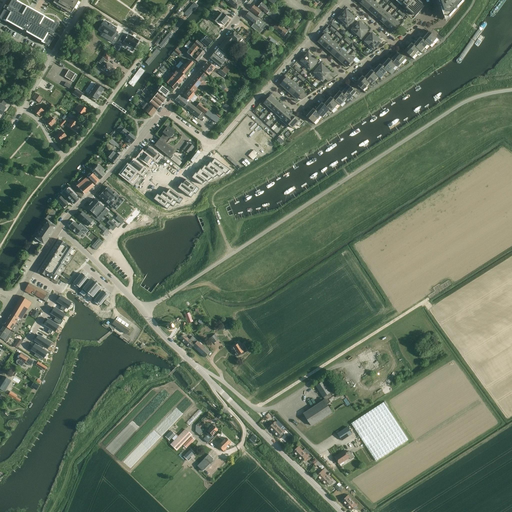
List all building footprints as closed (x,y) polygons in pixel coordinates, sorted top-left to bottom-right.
[(4,9),(0,16),(0,19),(3,21),(4,19),(12,24),(12,23),(15,24),(14,25),(22,30),(23,31),(23,30),(26,32),(34,37),(35,36),(37,37),(37,38),(45,43),(44,44),(48,46),(53,37),(55,38),(56,35),(53,33),(59,24),(55,21),(54,23),(46,18),(45,19),(43,18),(43,17),(27,7),(26,8),(23,7),(24,6),(16,1),(17,0),(16,0),(11,0),(7,7),(4,5),(3,8),(4,9)] [(54,0),(53,3),(61,8),(61,9),(61,10),(62,8),(71,14),(73,9),(76,5),(77,6),(77,5),(76,5),(79,0),(78,0),(54,0)] [(225,0),(237,10),(238,9),(242,4),(243,3),(242,2),(239,0),(225,0)] [(370,0),(365,6),(364,6),(368,10),(375,3),(371,0),(370,0)] [(425,6),(418,0),(396,0),(403,5),(404,4),(407,6),(406,8),(415,16),(425,6)] [(463,2),(464,0),(438,0),(440,5),(443,15),(445,21),(449,17),(463,2)] [(375,3),(368,10),(372,14),(373,14),(379,6),(380,5),(376,1),(375,3)] [(198,6),(194,2),(184,14),(188,17),(198,6)] [(272,12),(270,10),(271,10),(262,3),(258,7),(267,14),(269,16),(270,17),(274,20),(278,15),(274,12),(274,13),(273,11),(272,12)] [(261,18),(264,13),(254,5),(251,10),(261,18)] [(379,6),(373,14),(376,17),(379,14),(383,10),(379,6)] [(342,24),(350,15),(348,13),(349,13),(346,10),(345,12),(343,10),(336,18),(342,24)] [(379,14),(376,17),(380,21),(387,13),(383,10),(379,14)] [(217,11),(211,19),(221,27),(220,26),(222,24),(223,25),(229,19),(222,13),(221,15),(217,11)] [(249,12),(246,16),(254,23),(262,30),(266,25),(249,12)] [(387,13),(380,21),(381,21),(385,24),(391,17),(392,16),(388,12),(387,13)] [(352,26),(356,21),(354,20),(355,18),(352,16),(350,15),(342,24),(347,28),(350,25),(351,26),(352,26)] [(391,17),(385,24),(389,28),(395,21),(391,17)] [(183,21),(180,18),(172,29),(175,31),(183,21)] [(101,27),(99,30),(106,34),(104,38),(108,40),(107,40),(112,42),(111,43),(112,43),(118,32),(115,30),(116,28),(105,21),(102,26),(101,26),(100,27),(101,27)] [(357,34),(363,26),(362,25),(362,24),(359,22),(358,23),(356,21),(352,26),(351,26),(349,29),(356,35),(357,34)] [(395,21),(389,28),(393,32),(399,24),(395,21)] [(290,30),(292,27),(286,22),(283,25),(290,30)] [(284,36),(288,32),(277,23),(273,27),(284,36)] [(362,41),(369,33),(367,31),(368,30),(366,27),(365,28),(363,26),(357,34),(361,38),(359,39),(362,41)] [(237,45),(242,39),(233,31),(219,48),(226,54),(234,43),(237,45)] [(323,46),(329,38),(325,35),(326,34),(324,31),(317,39),(319,41),(318,42),(323,46)] [(426,32),(424,34),(427,36),(433,42),(437,38),(436,37),(429,31),(427,34),(426,32)] [(173,35),(170,32),(159,47),(162,49),(173,35)] [(368,47),(376,38),(375,36),(372,33),(371,35),(369,33),(362,41),(368,47)] [(123,35),(118,43),(125,47),(127,44),(134,49),(139,41),(135,39),(135,38),(132,37),(128,34),(126,37),(123,35)] [(430,46),(433,42),(424,34),(422,35),(423,36),(421,38),(430,46)] [(202,39),(200,41),(201,42),(207,48),(212,42),(205,36),(203,39),(202,39)] [(417,38),(415,40),(425,48),(428,44),(421,38),(420,37),(418,40),(417,38)] [(333,42),(329,38),(323,46),(327,49),(333,42)] [(376,38),(368,47),(373,51),(376,48),(378,49),(383,46),(380,43),(381,41),(379,39),(378,39),(376,38)] [(189,40),(185,45),(190,49),(188,50),(186,53),(193,58),(197,62),(198,62),(200,60),(198,58),(195,55),(196,54),(200,49),(194,44),(189,40)] [(421,52),(425,48),(415,40),(413,41),(414,42),(412,44),(421,52)] [(197,41),(194,44),(200,49),(203,46),(200,43),(197,41)] [(337,46),(338,44),(334,41),(333,42),(327,49),(331,53),(337,46)] [(408,44),(406,45),(416,54),(419,50),(412,44),(412,43),(410,45),(408,44)] [(412,58),(416,54),(406,45),(404,47),(405,48),(403,50),(412,58)] [(341,49),(337,46),(331,53),(335,56),(341,49)] [(218,48),(213,54),(221,60),(221,59),(225,61),(226,62),(227,60),(229,58),(227,56),(225,54),(218,48)] [(159,52),(156,49),(145,63),(148,65),(159,52)] [(196,54),(195,55),(198,58),(200,60),(205,54),(200,49),(196,54)] [(339,60),(345,53),(341,49),(335,56),(339,60)] [(394,53),(392,55),(402,63),(405,59),(405,58),(399,54),(399,53),(398,53),(398,52),(396,54),(396,55),(394,53)] [(105,53),(102,57),(108,62),(111,57),(105,53)] [(305,67),(313,58),(311,56),(311,55),(308,53),(307,55),(305,53),(298,61),(305,67)] [(345,53),(339,60),(343,63),(349,56),(345,53)] [(212,55),(209,58),(220,67),(225,61),(221,59),(221,60),(213,54),(212,55)] [(349,56),(343,63),(347,67),(349,65),(351,67),(357,63),(353,60),(355,59),(350,55),(349,56)] [(399,67),(402,63),(392,55),(390,56),(391,57),(390,59),(396,65),(399,67)] [(108,65),(104,62),(105,60),(102,58),(98,63),(102,66),(100,68),(109,75),(114,69),(112,68),(112,67),(109,65),(108,65)] [(313,58),(305,67),(309,70),(310,69),(311,69),(313,70),(318,64),(316,62),(317,61),(315,59),(314,59),(313,58)] [(385,59),(383,61),(393,69),(396,65),(390,59),(389,58),(387,60),(385,59)] [(184,62),(178,70),(184,75),(190,68),(194,64),(190,60),(187,63),(185,62),(184,63),(184,62)] [(390,73),(393,69),(383,61),(381,62),(383,63),(381,65),(388,71),(390,73)] [(214,72),(216,71),(217,70),(207,62),(201,69),(209,75),(212,71),(214,72)] [(318,64),(313,70),(315,72),(315,73),(313,74),(318,78),(326,69),(324,67),(322,65),(320,66),(318,64)] [(377,65),(375,66),(384,75),(388,71),(381,65),(380,64),(378,66),(377,65)] [(381,79),(384,75),(375,66),(373,68),(374,69),(372,71),(379,77),(381,79)] [(130,80),(128,83),(133,87),(135,84),(144,71),(140,68),(131,81),(130,80)] [(326,69),(318,78),(322,82),(325,79),(329,82),(334,78),(329,74),(330,73),(328,70),(328,71),(326,69)] [(73,82),(77,75),(69,70),(64,77),(73,82)] [(178,70),(174,74),(182,81),(184,79),(185,77),(186,76),(185,76),(184,75),(178,70)] [(368,71),(366,72),(375,81),(379,77),(372,71),(371,70),(369,72),(368,71)] [(195,77),(194,78),(208,89),(209,87),(206,84),(203,81),(205,77),(205,78),(206,76),(200,71),(195,77)] [(372,85),(375,81),(366,72),(364,74),(365,75),(363,77),(372,85)] [(174,90),(182,81),(174,74),(170,78),(166,83),(174,90)] [(291,81),(288,78),(289,77),(286,74),(279,82),(282,84),(281,85),(285,88),(291,81)] [(359,77),(357,78),(367,87),(370,83),(363,77),(362,76),(360,78),(359,77)] [(186,88),(187,89),(187,90),(188,90),(193,94),(197,89),(196,89),(199,85),(202,88),(206,91),(207,89),(208,89),(194,78),(186,88)] [(363,91),(367,87),(357,78),(355,79),(356,81),(354,83),(363,91)] [(295,85),(296,85),(297,84),(292,80),(291,81),(285,88),(289,92),(295,85)] [(96,100),(98,98),(103,90),(103,89),(95,84),(92,89),(88,94),(96,100)] [(299,88),(296,85),(295,85),(289,92),(293,96),(299,88)] [(345,86),(343,87),(353,96),(356,92),(355,91),(350,87),(349,86),(348,85),(346,87),(345,86)] [(157,91),(165,98),(169,92),(161,86),(157,91)] [(299,88),(293,96),(297,99),(299,97),(302,100),(308,96),(303,92),(305,91),(300,87),(299,88)] [(349,100),(353,96),(343,87),(341,89),(342,90),(340,92),(349,100)] [(79,99),(83,94),(76,89),(75,90),(72,94),(79,99)] [(184,96),(182,98),(184,100),(186,101),(186,102),(188,100),(189,100),(189,101),(190,100),(194,95),(194,94),(193,94),(188,90),(184,95),(183,95),(184,96)] [(336,92),(334,93),(344,102),(347,98),(340,92),(340,91),(338,93),(336,92)] [(39,103),(42,98),(36,93),(32,98),(39,103)] [(155,97),(163,103),(165,99),(158,93),(155,97)] [(341,106),(344,102),(334,93),(332,95),(333,96),(332,98),(338,104),(341,106)] [(229,106),(233,101),(230,98),(226,94),(223,97),(228,101),(225,103),(229,106)] [(179,95),(175,100),(175,101),(184,107),(200,120),(204,114),(216,123),(220,119),(212,112),(209,110),(204,106),(200,102),(197,105),(195,108),(195,107),(193,106),(192,105),(188,102),(188,101),(188,102),(187,102),(186,102),(186,101),(184,100),(182,98),(179,96),(179,95)] [(267,108),(275,100),(274,99),(273,98),(274,98),(271,96),(270,97),(267,95),(261,103),(267,108)] [(160,106),(163,103),(155,97),(152,100),(160,106)] [(328,98),(326,99),(335,108),(338,104),(332,98),(331,97),(329,99),(328,98)] [(332,111),(335,108),(326,99),(324,101),(325,102),(323,104),(330,110),(332,111)] [(157,110),(160,106),(152,100),(149,103),(157,110)] [(271,112),(279,103),(278,102),(278,103),(277,102),(278,102),(275,100),(267,108),(271,112)] [(146,103),(142,109),(143,110),(145,112),(150,116),(151,117),(156,111),(149,105),(149,106),(146,103)] [(275,116),(283,107),(282,106),(281,105),(282,105),(279,103),(271,112),(275,116)] [(319,104),(317,105),(326,113),(330,110),(323,104),(322,103),(320,105),(319,104)] [(83,115),(86,110),(79,104),(77,107),(79,109),(77,112),(83,115)] [(39,116),(43,110),(37,105),(34,108),(36,109),(34,112),(39,116)] [(316,107),(314,109),(321,115),(321,116),(323,118),(323,117),(326,113),(317,105),(315,106),(316,107)] [(283,107),(275,116),(280,119),(287,110),(287,109),(286,110),(285,109),(286,109),(283,107)] [(310,110),(308,111),(318,119),(321,116),(321,115),(314,109),(313,109),(311,111),(310,110)] [(284,123),(292,114),(291,113),(290,113),(290,112),(287,110),(280,119),(284,123)] [(314,123),(318,119),(308,111),(306,112),(307,113),(305,115),(314,123)] [(289,125),(296,117),(295,117),(294,117),(294,116),(292,114),(284,123),(288,126),(289,125)] [(51,126),(56,121),(50,116),(47,119),(48,120),(46,122),(51,126)] [(289,125),(293,129),(297,125),(299,127),(303,122),(301,119),(299,121),(297,119),(296,118),(296,117),(289,125)] [(73,129),(77,123),(71,119),(68,122),(70,123),(68,125),(73,129)] [(170,158),(175,151),(165,142),(174,131),(168,126),(163,133),(164,133),(160,139),(154,145),(170,158)] [(131,145),(136,139),(122,127),(118,131),(129,140),(127,141),(131,145)] [(61,140),(66,136),(61,130),(58,132),(59,133),(57,135),(61,140)] [(191,145),(186,152),(188,154),(194,147),(191,145)] [(146,150),(145,152),(156,161),(160,156),(148,147),(148,148),(147,147),(145,149),(146,150)] [(253,160),(257,156),(256,155),(257,153),(254,150),(248,156),(253,160)] [(115,164),(121,156),(114,151),(108,158),(115,164)] [(142,152),(139,157),(151,166),(154,161),(142,152)] [(179,166),(181,163),(173,156),(170,159),(179,166)] [(209,162),(225,174),(225,173),(226,174),(231,171),(229,170),(230,170),(214,158),(211,163),(209,162)] [(132,161),(129,165),(131,166),(142,175),(146,170),(135,162),(134,163),(132,161)] [(205,166),(219,176),(220,177),(225,174),(209,162),(206,166),(205,166)] [(100,180),(105,175),(102,173),(104,170),(99,165),(92,172),(100,179),(100,180)] [(128,165),(124,170),(136,179),(139,175),(128,165)] [(200,169),(200,170),(213,179),(215,180),(219,176),(205,166),(201,170),(200,169)] [(124,170),(121,174),(132,183),(136,179),(124,170)] [(196,173),(208,182),(209,183),(213,179),(200,170),(197,174),(196,173)] [(196,173),(192,178),(202,185),(203,186),(208,182),(196,173)] [(88,178),(88,179),(95,185),(100,180),(93,174),(88,178)] [(117,177),(112,184),(122,192),(125,188),(128,191),(129,189),(131,191),(133,188),(123,180),(122,181),(117,177)] [(90,182),(86,178),(84,179),(79,184),(77,186),(80,190),(84,194),(94,186),(90,182)] [(182,184),(197,195),(200,190),(187,180),(186,181),(184,185),(182,184)] [(179,188),(178,189),(192,198),(195,194),(196,195),(197,195),(182,184),(179,188)] [(104,190),(103,191),(114,201),(118,196),(108,186),(107,188),(106,187),(103,190),(104,190)] [(68,189),(63,194),(67,198),(73,204),(74,205),(79,200),(71,191),(68,189)] [(163,191),(163,192),(179,204),(182,199),(169,189),(166,193),(163,191)] [(100,195),(99,196),(110,206),(114,201),(103,191),(102,192),(99,194),(100,195)] [(157,194),(173,206),(176,202),(179,204),(163,192),(160,196),(157,194)] [(157,194),(153,199),(167,209),(170,204),(173,206),(157,194)] [(60,197),(57,201),(65,207),(68,204),(60,197)] [(94,198),(90,203),(101,213),(105,209),(94,198)] [(150,200),(147,205),(155,211),(158,206),(150,200)] [(90,203),(86,207),(97,218),(101,213),(90,203)] [(44,244),(56,226),(51,223),(52,222),(51,220),(56,212),(52,209),(45,219),(47,220),(35,239),(32,243),(37,247),(40,242),(44,244)] [(82,212),(77,218),(88,228),(93,222),(82,212)] [(117,216),(115,218),(122,224),(124,222),(117,216)] [(73,222),(68,227),(77,235),(81,231),(85,235),(88,231),(80,224),(78,226),(73,222)] [(98,239),(92,247),(96,250),(103,243),(98,239)] [(60,240),(39,272),(44,275),(45,275),(45,274),(52,279),(56,274),(56,273),(62,264),(72,249),(64,243),(60,240)] [(81,274),(72,284),(77,289),(81,285),(83,287),(87,282),(84,280),(86,278),(81,274)] [(90,279),(81,290),(86,294),(95,283),(90,279)] [(29,283),(25,291),(30,294),(31,291),(32,292),(31,293),(33,294),(43,300),(46,301),(49,295),(46,294),(47,293),(29,283)] [(95,284),(86,294),(91,298),(97,291),(100,288),(95,284)] [(98,291),(94,296),(97,298),(93,302),(98,306),(107,295),(102,291),(100,293),(98,291)] [(8,319),(3,325),(4,325),(10,330),(16,321),(17,320),(18,318),(21,320),(31,302),(21,296),(11,313),(8,319)] [(61,296),(57,302),(62,305),(60,309),(63,311),(65,307),(67,309),(71,303),(61,296)] [(54,308),(51,313),(56,317),(53,320),(60,325),(62,322),(62,321),(63,321),(61,320),(64,315),(64,314),(54,308)] [(188,324),(193,322),(189,312),(184,314),(188,324)] [(167,326),(167,327),(167,328),(168,329),(169,329),(169,330),(170,330),(171,330),(172,330),(173,330),(173,329),(174,329),(174,328),(174,327),(175,327),(175,326),(178,323),(180,321),(178,318),(175,320),(172,323),(172,322),(171,322),(170,322),(169,322),(169,323),(168,323),(168,324),(167,324),(167,325),(167,326)] [(48,319),(44,325),(49,328),(47,332),(50,334),(53,330),(54,332),(58,326),(48,319)] [(115,320),(112,324),(116,327),(124,332),(127,334),(130,330),(115,320)] [(11,337),(14,334),(10,331),(3,326),(0,330),(0,337),(4,340),(6,342),(10,337),(8,335),(11,337)] [(183,334),(179,338),(184,343),(190,349),(192,346),(205,357),(209,352),(197,341),(195,339),(196,339),(193,336),(192,336),(189,340),(184,335),(183,334)] [(214,334),(209,338),(213,343),(214,343),(219,339),(218,339),(214,334)] [(38,335),(35,341),(39,344),(37,346),(42,349),(43,346),(47,349),(50,343),(38,335)] [(238,343),(231,347),(237,356),(237,357),(241,354),(243,354),(244,352),(246,351),(243,347),(242,345),(240,346),(238,343)] [(35,345),(31,350),(35,353),(34,356),(37,358),(39,355),(43,358),(47,352),(42,349),(37,346),(35,345)] [(17,360),(16,361),(17,363),(16,363),(22,367),(24,363),(25,363),(25,362),(30,366),(31,365),(33,361),(30,359),(28,358),(28,357),(21,353),(20,355),(18,355),(17,357),(18,358),(17,359),(19,360),(18,360),(17,360)] [(11,366),(8,371),(10,373),(9,374),(13,377),(14,376),(18,370),(11,366)] [(4,376),(0,381),(0,388),(4,392),(11,381),(4,376)] [(330,402),(328,399),(333,396),(323,381),(316,386),(325,400),(324,400),(303,413),(312,426),(332,412),(327,404),(330,402)] [(368,412),(351,423),(376,461),(380,458),(408,439),(383,402),(368,412)] [(198,410),(187,422),(190,425),(201,413),(198,410)] [(275,421),(269,428),(273,433),(276,430),(279,427),(281,425),(277,421),(276,423),(275,421)] [(276,430),(273,433),(278,437),(279,437),(281,439),(285,435),(283,433),(285,431),(284,430),(285,429),(281,424),(281,425),(279,427),(276,430)] [(207,435),(203,439),(207,443),(212,439),(212,438),(214,437),(212,435),(217,430),(217,429),(215,427),(214,427),(213,426),(208,431),(205,433),(207,435)] [(345,441),(350,437),(349,436),(352,434),(348,427),(337,433),(342,441),(344,439),(345,441)] [(176,450),(191,435),(185,429),(177,437),(175,435),(172,439),(174,441),(170,444),(176,450)] [(169,440),(175,435),(171,431),(165,436),(169,440)] [(191,437),(183,445),(186,448),(194,440),(191,437)] [(221,444),(219,447),(224,451),(227,448),(226,447),(230,442),(226,438),(220,444),(221,444)] [(299,445),(293,452),(297,457),(303,451),(300,447),(300,446),(299,445)] [(303,451),(297,457),(298,457),(302,461),(304,460),(307,457),(309,455),(308,455),(310,453),(305,448),(303,451)] [(184,456),(183,457),(184,457),(187,460),(190,457),(194,453),(190,449),(184,456)] [(346,453),(345,451),(335,457),(339,464),(349,458),(350,460),(354,457),(349,451),(346,453)] [(202,471),(213,459),(208,454),(197,466),(198,467),(196,469),(200,472),(202,471)] [(314,466),(312,468),(313,470),(316,468),(315,467),(318,465),(322,470),(324,468),(324,467),(322,465),(321,465),(322,464),(318,461),(315,463),(313,465),(314,466)] [(323,469),(317,476),(321,481),(327,475),(324,471),(323,469)] [(327,475),(321,481),(326,486),(328,484),(330,485),(333,483),(331,481),(333,479),(332,478),(331,479),(327,475)] [(344,499),(342,501),(347,506),(352,500),(349,497),(349,496),(348,495),(346,496),(344,499)] [(352,500),(347,506),(351,511),(354,508),(355,510),(358,507),(356,506),(358,504),(357,503),(356,504),(353,501),(352,500)]
